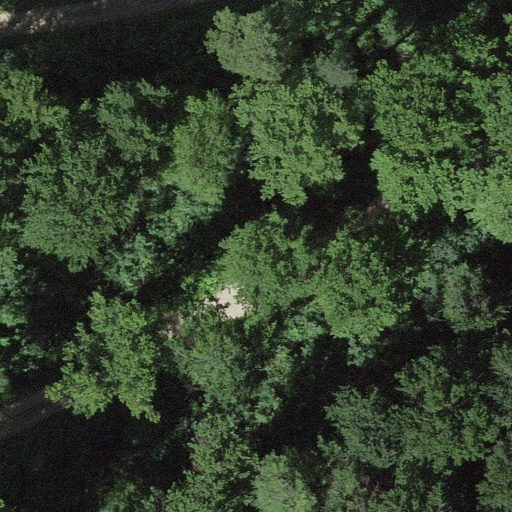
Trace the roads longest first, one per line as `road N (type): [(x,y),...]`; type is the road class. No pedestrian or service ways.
road 1 (track): [(511,142),(307,263),(0,419)]
road 2 (track): [(0,35),(182,0)]
